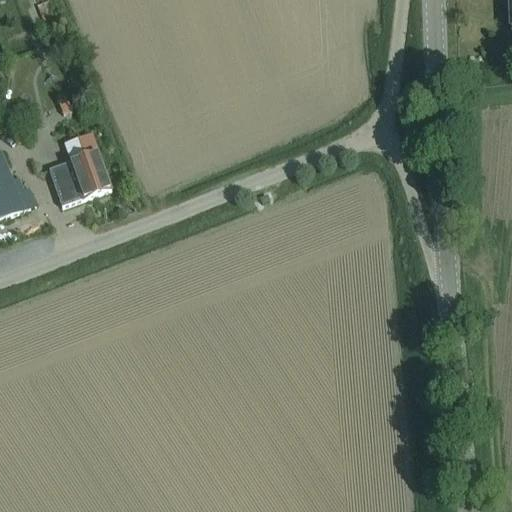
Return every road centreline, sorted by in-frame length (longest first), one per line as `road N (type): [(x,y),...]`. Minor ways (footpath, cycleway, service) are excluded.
road 1 (unclassified): [(0,280),(383,131)]
road 2 (tertiary): [(451,334),(433,0)]
road 3 (unclassified): [(383,131),(451,334)]
road 4 (tertiary): [(465,511),(451,334)]
road 5 (unclassified): [(403,0),(383,131)]
